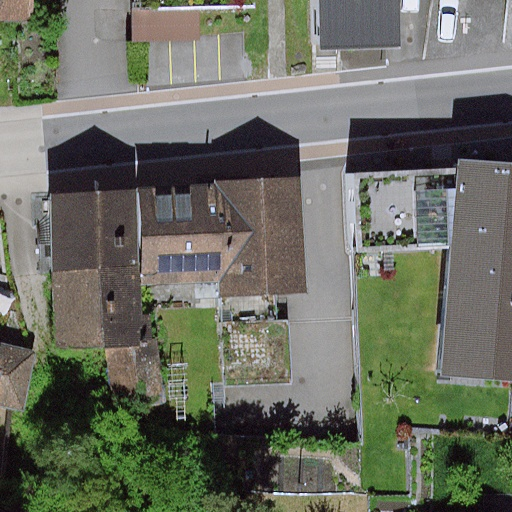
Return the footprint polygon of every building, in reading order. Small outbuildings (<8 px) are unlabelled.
[(41,0),(0,0),(0,18),(42,18),(41,0)] [(398,43),(396,0),(325,0),(327,46),(398,43)] [(358,239),(453,241),(444,370),(511,374),(511,155),(458,151),(458,164),(355,169),(358,239)] [(137,185),(143,279),(227,274),(228,295),(275,292),(312,290),(305,174),(137,185)] [(137,185),(54,189),(59,269),(141,264),(137,185)] [(143,279),(141,264),(59,269),(63,339),(145,335),(143,279)] [(228,295),(234,386),(297,382),(293,316),(276,317),(275,292),(228,295)] [(172,404),(167,351),(122,356),(127,409),(172,404)] [(0,397),(26,402),(34,361),(0,352),(0,397)]
